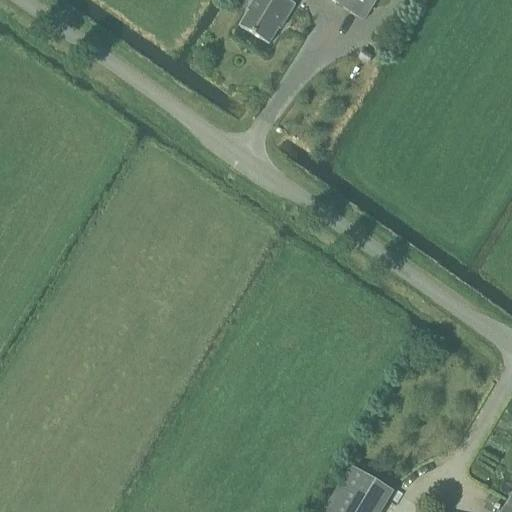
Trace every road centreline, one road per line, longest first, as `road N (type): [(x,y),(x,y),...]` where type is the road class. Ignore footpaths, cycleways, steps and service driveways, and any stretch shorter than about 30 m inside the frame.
road 1 (unclassified): [(511,346),(21,0)]
road 2 (track): [(511,375),(452,478),(415,499),(408,511)]
